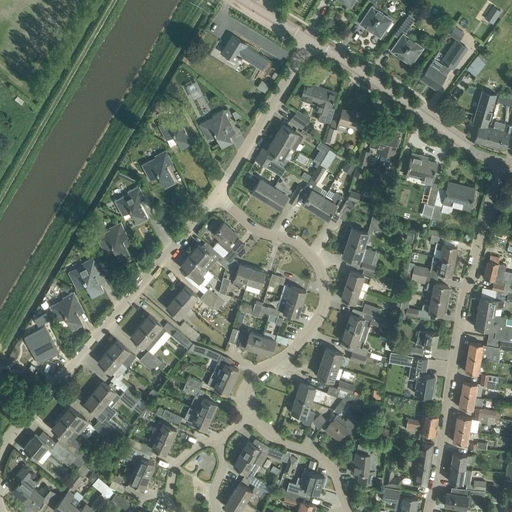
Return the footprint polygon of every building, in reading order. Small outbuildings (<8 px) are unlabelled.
[(493,5),(486,18),(496,22),(502,9),(493,5)] [(360,23),(380,37),(392,19),(372,6),(360,23)] [(391,50),(410,64),(423,47),(404,34),(415,19),(409,14),(394,35),(399,39),(391,50)] [(449,34),(458,40),(463,33),(454,26),(449,34)] [(257,68),(261,70),(268,59),(245,46),(246,44),(232,35),(221,52),(236,61),(239,56),(258,66),(257,68)] [(420,78),(436,89),(445,76),(451,67),(453,69),(467,48),(456,41),(442,61),(445,63),(439,72),(429,65),(420,78)] [(468,70),(475,75),(489,57),(482,51),(468,70)] [(270,85),(263,81),(258,88),(265,92),(270,85)] [(306,83),(301,99),(310,102),(316,104),(314,110),(320,112),(318,120),(326,122),(326,121),(330,123),(335,108),(331,107),(333,101),(334,99),(333,99),(335,92),(306,83)] [(496,94),(481,90),(472,122),(479,124),(474,141),(505,150),(510,133),(509,133),(511,126),(507,125),(505,131),(503,131),(505,123),(495,121),(493,128),(487,126),(496,94)] [(232,141),(224,125),(230,122),(225,113),(223,109),(212,115),(213,117),(207,120),(199,124),(202,130),(207,139),(207,138),(215,134),(221,147),(232,141)] [(342,109),(337,129),(345,131),(347,125),(362,129),(366,114),(358,112),(358,111),(356,111),(356,113),(342,109)] [(192,142),(183,126),(189,123),(185,114),(183,110),(171,116),(172,118),(158,125),(162,131),(166,140),(167,140),(171,147),(178,143),(181,148),(192,142)] [(235,110),(232,112),(235,119),(242,116),(235,110)] [(293,117),(305,125),(309,119),(297,110),(293,117)] [(283,124),(275,137),(289,146),(290,146),(295,149),(303,136),(283,124)] [(329,127),(325,140),(334,142),(338,129),(337,129),(329,127)] [(390,162),(392,156),(395,145),(398,146),(400,138),(397,137),(397,136),(389,134),(389,133),(388,133),(387,135),(373,132),(370,145),(382,148),(381,153),(380,159),(390,162)] [(266,141),(260,153),(272,160),(279,164),(283,157),(289,146),(275,137),(271,144),(266,141)] [(320,141),(316,147),(320,149),(326,153),(330,147),(324,143),(320,141)] [(354,175),(362,177),(369,152),(362,149),(354,175)] [(155,157),(142,164),(150,179),(150,178),(157,174),(164,187),(175,182),(167,165),(172,162),(166,150),(154,156),(155,157)] [(260,153),(255,160),(268,168),(280,175),(285,168),(279,164),(272,160),(260,153)] [(406,175),(422,179),(421,181),(431,184),(437,163),(421,159),(422,155),(412,153),(406,175)] [(317,167),(311,177),(317,181),(325,168),(319,164),(316,162),(314,165),(317,167)] [(252,192),(265,200),(273,187),(269,184),(260,178),(252,192)] [(273,187),(265,200),(279,208),(287,195),(286,194),(288,192),(289,192),(290,192),(291,192),(291,191),(290,190),(289,189),(288,189),(289,188),(283,180),(282,181),(282,180),(280,182),(277,181),(274,187),(273,187)] [(451,211),(453,205),(469,209),(474,188),(448,182),(443,202),(442,206),(434,204),(434,205),(431,217),(440,220),(442,211),(448,213),(451,211)] [(327,191),(315,184),(303,204),(315,211),(327,191)] [(288,200),(295,204),(304,189),(298,185),(288,200)] [(114,200),(118,206),(122,215),(123,215),(123,214),(130,210),(137,223),(148,218),(139,201),(145,198),(139,186),(127,192),(128,193),(114,200)] [(345,206),(349,200),(336,192),(335,193),(329,189),(327,191),(315,211),(328,219),(337,203),(339,205),(336,209),(341,212),(345,206)] [(347,199),(359,202),(361,193),(350,190),(347,199)] [(426,203),(434,205),(434,204),(435,200),(437,192),(430,190),(426,203)] [(354,203),(349,200),(345,206),(350,209),(354,203)] [(369,241),(373,229),(381,231),(385,215),(373,212),(367,232),(361,230),(352,227),(347,242),(363,247),(366,240),(369,241)] [(104,251),(105,251),(104,250),(112,246),(119,259),(130,254),(121,237),(127,234),(121,222),(109,228),(110,229),(96,236),(104,251)] [(217,242),(228,252),(223,257),(229,262),(233,258),(234,257),(238,252),(228,243),(236,233),(223,222),(214,234),(220,239),(217,242)] [(440,249),(439,257),(453,261),(457,246),(444,243),(445,238),(431,235),(430,242),(436,243),(435,248),(440,249)] [(210,254),(225,267),(229,262),(223,257),(212,248),(205,242),(201,246),(198,244),(190,255),(201,265),(210,254)] [(378,265),(372,263),(375,251),(363,247),(347,242),(342,256),(357,261),(356,266),(364,269),(375,273),(378,265)] [(207,270),(201,265),(190,255),(181,265),(198,280),(207,270)] [(488,260),(483,278),(494,280),(494,279),(505,281),(505,282),(511,283),(511,271),(504,270),(506,264),(498,262),(499,257),(490,255),(489,260),(488,260)] [(453,261),(439,257),(437,265),(432,264),(431,269),(436,271),(435,272),(450,275),(453,261)] [(70,272),(73,278),(77,287),(78,287),(78,286),(85,282),(92,295),(103,290),(95,273),(100,270),(94,258),(82,264),(83,265),(70,272)] [(233,258),(229,262),(225,267),(231,272),(238,262),(233,258)] [(409,262),(408,271),(426,275),(428,268),(414,265),(414,263),(409,262)] [(247,282),(252,267),(239,263),(232,284),(245,288),(247,282)] [(265,272),(252,267),(247,282),(261,287),(265,272)] [(350,270),(345,285),(359,289),(366,291),(370,277),(364,275),(350,270)] [(425,281),(426,275),(408,271),(404,291),(411,293),(412,290),(409,289),(411,279),(424,282),(425,281)] [(270,279),(268,285),(275,287),(277,281),(270,279)] [(430,297),(448,301),(451,289),(448,288),(448,286),(425,281),(424,282),(425,283),(424,288),(432,290),(430,297)] [(493,282),(491,289),(496,290),(502,291),(502,292),(507,293),(507,292),(507,290),(511,290),(511,283),(505,282),(504,285),(493,282)] [(59,287),(67,292),(70,287),(62,283),(59,287)] [(185,285),(176,296),(188,307),(194,311),(201,303),(195,298),(198,296),(193,292),(185,285)] [(359,289),(345,285),(341,298),(354,303),(361,305),(363,299),(357,297),(359,289)] [(219,292),(226,294),(227,288),(221,286),(219,292)] [(291,286),(287,299),(302,304),(306,291),(291,286)] [(208,288),(204,293),(214,303),(214,308),(216,310),(223,302),(208,288)] [(480,297),(478,312),(493,314),(494,306),(502,308),(503,301),(501,300),(501,299),(506,300),(506,302),(511,302),(511,292),(507,292),(507,293),(502,292),(502,291),(496,290),(494,299),(480,297)] [(62,297),(63,299),(49,306),(53,312),(57,321),(58,321),(57,320),(65,316),(72,329),(83,323),(74,307),(80,304),(74,291),(62,297)] [(404,291),(399,312),(405,313),(421,316),(422,310),(406,307),(407,303),(406,303),(407,298),(410,298),(411,293),(404,291)] [(204,293),(199,298),(212,310),(214,308),(214,303),(204,293)] [(188,307),(176,296),(167,307),(179,317),(188,307)] [(445,313),(448,301),(430,297),(428,305),(423,304),(422,310),(427,312),(442,315),(442,313),(445,313)] [(302,304),(287,299),(282,312),(298,317),(302,304)] [(255,303),(253,309),(260,311),(262,305),(255,303)] [(362,311),(364,312),(379,317),(381,308),(365,303),(362,311)] [(260,311),(253,309),(241,305),(239,309),(252,313),(251,314),(258,316),(260,311)] [(270,314),(277,316),(278,317),(280,310),(268,306),(268,307),(262,305),(260,311),(270,314)] [(46,312),(36,317),(39,323),(38,324),(38,326),(50,320),(46,312)] [(379,317),(364,312),(362,317),(351,313),(346,327),(361,332),(363,324),(369,326),(370,324),(379,327),(382,318),(379,317)] [(494,338),(501,339),(504,339),(511,340),(511,325),(505,325),(506,317),(493,314),(478,312),(475,327),(496,330),(494,338)] [(149,314),(140,325),(157,340),(167,329),(149,314)] [(201,336),(199,335),(200,334),(184,321),(180,326),(197,341),(201,336)] [(45,325),(27,334),(39,356),(35,358),(38,364),(48,359),(48,358),(50,356),(51,357),(59,353),(56,346),(54,347),(53,344),(54,343),(45,325)] [(157,340),(140,325),(131,336),(143,347),(144,346),(148,350),(149,350),(157,340)] [(55,327),(50,329),(56,341),(61,339),(55,327)] [(354,346),(352,351),(366,355),(368,348),(362,346),(364,342),(358,341),(361,332),(346,327),(341,341),(354,346)] [(228,341),(235,343),(239,330),(233,328),(228,341)] [(245,347),(257,351),(262,335),(242,329),(237,346),(244,349),(245,347)] [(172,335),(185,346),(189,340),(176,330),(172,335)] [(419,330),(416,344),(435,348),(438,333),(426,331),(419,330)] [(262,335),(257,351),(271,355),(276,340),(262,335)] [(511,340),(504,339),(501,339),(499,349),(511,350),(511,340)] [(117,340),(108,350),(120,361),(126,367),(136,356),(117,340)] [(480,359),(491,360),(493,346),(469,342),(467,356),(480,359)] [(400,351),(422,355),(423,349),(402,345),(400,351)] [(218,361),(221,354),(207,348),(204,354),(218,361)] [(325,348),(321,362),(338,368),(342,353),(325,348)] [(121,373),(126,367),(120,361),(108,350),(98,361),(117,377),(121,373)] [(148,350),(143,355),(156,366),(161,361),(149,350),(148,350)] [(366,356),(352,351),(350,358),(363,363),(366,356)] [(366,355),(376,358),(388,362),(389,358),(380,355),(379,357),(375,355),(376,354),(368,351),(366,355)] [(425,374),(428,358),(391,351),(389,361),(411,366),(408,378),(417,380),(414,393),(431,396),(431,395),(433,396),(435,389),(432,389),(434,376),(425,374)] [(156,366),(143,355),(139,360),(152,371),(156,366)] [(480,359),(467,356),(464,371),(477,373),(480,359)] [(212,372),(219,375),(233,382),(238,370),(225,363),(224,364),(218,361),(212,372)] [(338,368),(321,362),(316,375),(333,381),(338,368)] [(212,372),(207,384),(227,394),(233,382),(219,375),(212,372)] [(189,376),(186,382),(200,388),(202,382),(189,376)] [(339,380),(336,388),(348,392),(351,393),(354,385),(339,380)] [(103,381),(94,392),(111,407),(120,397),(119,396),(120,395),(115,392),(103,381)] [(463,381),(460,394),(474,397),(475,396),(477,384),(463,381)] [(200,388),(186,382),(183,389),(195,394),(201,397),(204,391),(200,388)] [(300,383),(295,398),(310,402),(313,394),(320,396),(322,390),(315,388),(300,383)] [(327,393),(343,398),(348,392),(336,388),(329,385),(327,393)] [(124,391),(137,402),(141,397),(128,386),(124,391)] [(124,391),(120,395),(119,396),(120,397),(132,407),(136,403),(137,402),(124,391)] [(94,392),(84,403),(101,417),(102,417),(111,407),(94,392)] [(348,392),(343,398),(333,410),(338,414),(348,401),(351,403),(357,395),(351,393),(348,392)] [(211,416),(217,404),(201,397),(195,394),(190,406),(198,409),(211,416)] [(474,397),(460,394),(458,407),(472,409),(473,404),(481,405),(483,397),(475,396),(474,397)] [(310,402),(295,398),(291,412),(304,416),(302,422),(311,425),(314,412),(308,410),(310,402)] [(70,406),(61,417),(79,433),(81,431),(81,432),(89,423),(70,406)] [(190,406),(184,418),(206,428),(211,416),(198,409),(190,406)] [(476,407),(475,415),(494,418),(495,417),(500,418),(501,413),(496,412),(496,411),(476,407)] [(153,433),(155,434),(155,435),(171,442),(176,429),(160,422),(163,417),(163,416),(162,416),(145,408),(140,414),(158,422),(155,428),(153,433)] [(165,409),(162,416),(163,416),(163,417),(179,424),(182,417),(165,409)] [(419,432),(435,435),(438,416),(423,413),(421,421),(407,419),(406,424),(420,427),(419,432)] [(312,422),(318,428),(326,419),(320,414),(317,418),(312,422)] [(326,429),(338,439),(342,435),(349,440),(361,425),(349,415),(345,421),(337,415),(326,429)] [(457,415),(455,428),(469,431),(471,418),(457,415)] [(494,418),(475,415),(474,419),(480,420),(479,422),(493,424),(494,418)] [(61,417),(52,428),(62,436),(68,442),(64,446),(76,456),(81,451),(78,448),(71,442),(75,438),(79,433),(61,417)] [(111,425),(102,417),(101,417),(97,422),(107,430),(111,425)] [(107,430),(97,422),(93,427),(103,435),(107,430)] [(370,436),(387,439),(389,430),(372,427),(370,436)] [(469,431),(455,428),(452,441),(467,443),(469,431)] [(165,454),(171,442),(155,435),(155,434),(153,433),(152,432),(149,439),(154,442),(152,448),(165,454)] [(35,434),(24,447),(37,458),(42,452),(46,448),(48,445),(39,437),(35,434)] [(130,437),(127,444),(140,450),(143,443),(130,437)] [(261,449),(248,441),(240,453),(259,465),(259,464),(260,465),(267,454),(267,453),(261,449)] [(413,485),(427,487),(433,443),(420,441),(413,485)] [(57,442),(52,448),(64,458),(65,457),(71,462),(72,461),(79,467),(83,462),(76,457),(76,456),(64,446),(63,448),(57,442)] [(133,469),(135,469),(149,475),(151,476),(154,469),(152,468),(154,463),(137,456),(140,450),(127,444),(122,455),(127,457),(135,464),(133,469)] [(352,464),(351,472),(359,473),(358,482),(373,483),(374,475),(375,471),(371,470),(368,470),(370,454),(369,454),(369,452),(370,445),(358,444),(357,453),(355,453),(355,459),(354,464),(352,464)] [(280,460),(283,452),(269,447),(267,453),(267,454),(280,460)] [(453,452),(450,467),(464,469),(465,462),(472,463),(473,456),(467,455),(453,452)] [(259,465),(240,453),(233,465),(246,473),(243,478),(248,481),(252,475),(253,475),(259,465)] [(286,465),(295,468),(298,459),(290,456),(286,465)] [(29,476),(32,473),(23,466),(15,476),(20,480),(12,490),(23,499),(32,487),(36,483),(29,476)] [(393,476),(395,467),(387,466),(384,484),(399,487),(400,477),(393,476)] [(470,477),(471,470),(464,469),(450,467),(448,480),(460,482),(462,483),(469,484),(470,477)] [(149,475),(135,469),(128,485),(139,490),(140,486),(143,488),(145,483),(147,484),(151,476),(149,475)] [(324,476),(303,470),(300,478),(306,480),(304,487),(289,482),(287,490),(303,495),(308,497),(310,491),(319,493),(321,485),(323,486),(325,478),(323,478),(324,476)] [(65,483),(73,490),(84,478),(76,471),(65,483)] [(263,490),(268,493),(271,488),(264,484),(265,482),(253,475),(252,475),(248,481),(260,489),(263,490)] [(126,485),(112,479),(108,486),(115,489),(123,492),(126,485)] [(474,480),(473,489),(478,490),(478,489),(485,490),(486,481),(474,480)] [(239,482),(232,494),(245,502),(253,490),(239,482)] [(32,487),(23,499),(34,508),(42,498),(47,502),(54,493),(46,486),(43,489),(42,487),(38,492),(32,487)] [(115,489),(108,486),(102,495),(101,494),(91,505),(98,510),(115,489)] [(396,501),(395,509),(401,510),(414,511),(417,498),(411,497),(411,494),(401,492),(402,489),(384,486),(382,499),(396,501)] [(478,490),(473,489),(461,488),(460,495),(446,492),(445,495),(443,495),(442,502),(444,502),(444,505),(469,509),(476,504),(478,490)] [(53,508),(57,511),(69,511),(75,505),(69,500),(74,494),(69,490),(53,508)] [(263,490),(260,496),(264,499),(268,493),(263,490)] [(299,507),(297,511),(312,511),(315,505),(302,501),(303,495),(287,490),(286,490),(282,502),(299,507)] [(120,502),(123,497),(116,494),(110,500),(118,506),(120,502)] [(239,511),(245,502),(232,494),(224,506),(234,511),(239,511)] [(123,497),(120,502),(127,507),(132,501),(123,497)] [(503,511),(511,511),(511,497),(509,497),(507,506),(504,506),(503,511)]
